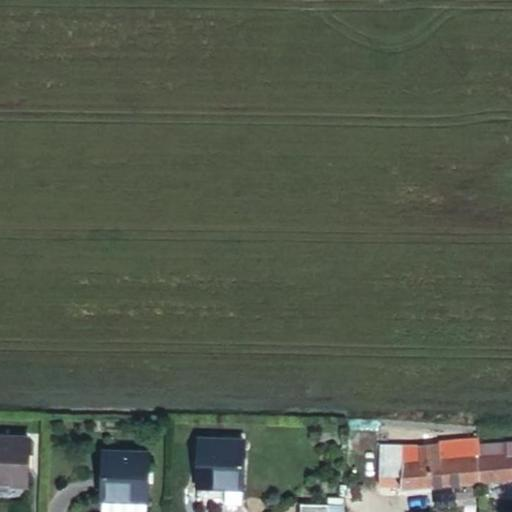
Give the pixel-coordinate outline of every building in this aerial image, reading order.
[(0,493),(32,493),(32,448),(0,447),(0,493)] [(411,495),(408,472),(482,463),(482,452),(482,449),(385,454),(388,497),(411,495)] [(228,495),(249,496),(251,452),(205,450),(202,494),(228,495)] [(482,463),(511,459),(511,457),(511,450),(482,452),(482,463)] [(485,490),(511,486),(511,459),(482,463),(485,490)] [(104,508),(154,509),(155,464),(105,463),(104,508)] [(411,499),(485,490),(482,463),(408,472),(411,495),(411,499)] [(228,509),(249,510),(249,496),(228,495),(228,509)]
